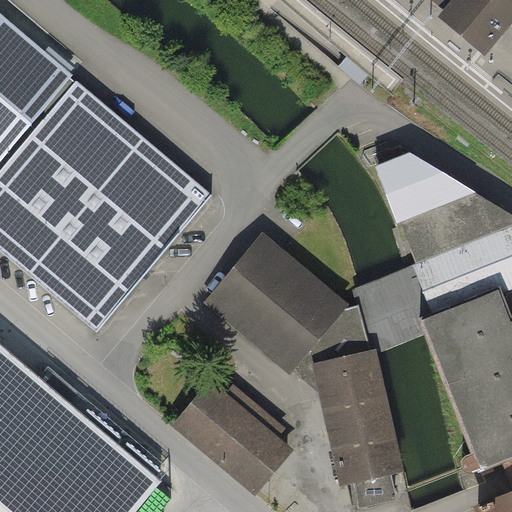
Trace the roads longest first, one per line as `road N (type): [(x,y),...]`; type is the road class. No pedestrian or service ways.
road 1 (residential): [(42,0),(257,195)]
road 2 (residential): [(96,387),(251,511)]
road 3 (residential): [(96,387),(0,303)]
